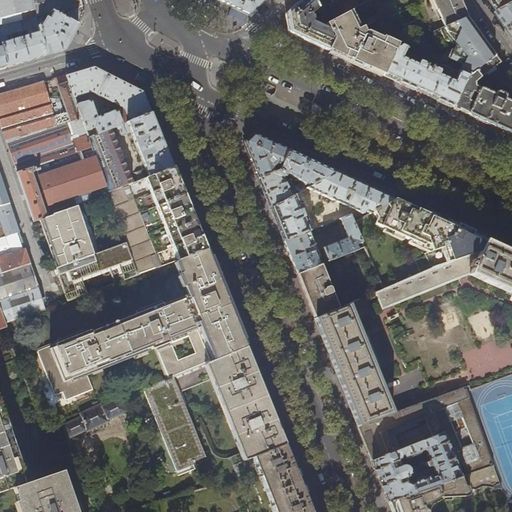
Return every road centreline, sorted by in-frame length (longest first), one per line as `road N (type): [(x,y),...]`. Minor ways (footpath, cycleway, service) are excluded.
road 1 (secondary): [(351,511),(214,170)]
road 2 (primary): [(200,88),(234,112),(511,235)]
road 3 (primary): [(511,183),(228,50)]
road 4 (residential): [(0,154),(51,305)]
road 5 (residential): [(115,41),(0,80)]
